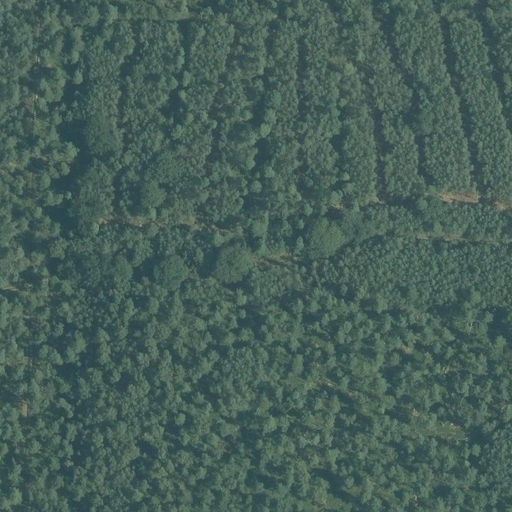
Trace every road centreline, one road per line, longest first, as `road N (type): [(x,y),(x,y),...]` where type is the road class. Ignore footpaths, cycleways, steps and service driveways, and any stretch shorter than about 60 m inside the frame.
road 1 (track): [(0,292),(68,279),(193,284),(366,242),(511,247)]
road 2 (track): [(17,511),(40,0)]
